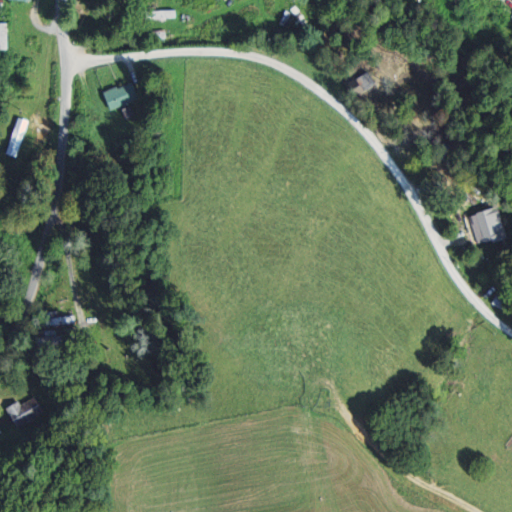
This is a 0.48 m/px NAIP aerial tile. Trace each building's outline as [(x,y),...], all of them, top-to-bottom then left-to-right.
[(106,92),(112,110),(141,100),(134,82),(106,92)] [(28,123),(21,121),(9,154),(15,156),(28,123)] [(472,217),(480,244),(496,240),(488,213),(472,217)] [(511,297),(498,297),(498,309),(511,309),(511,297)] [(61,337),(61,330),(47,331),(48,352),(77,351),(77,336),(61,337)] [(11,406),(16,426),(47,418),(42,398),(11,406)]
